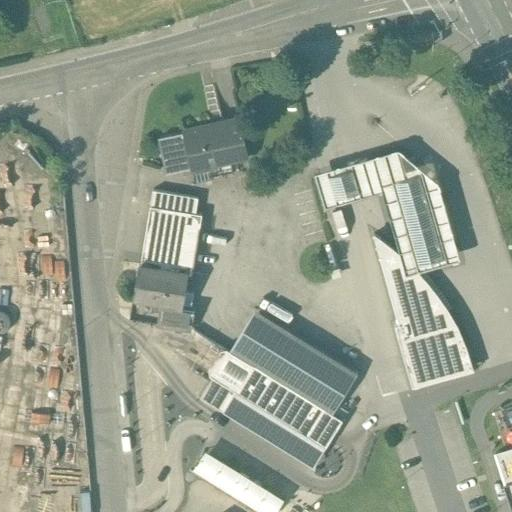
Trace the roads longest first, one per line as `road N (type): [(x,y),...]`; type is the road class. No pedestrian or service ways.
road 1 (unclassified): [(67,75),(116,511)]
road 2 (residential): [(67,75),(364,0)]
